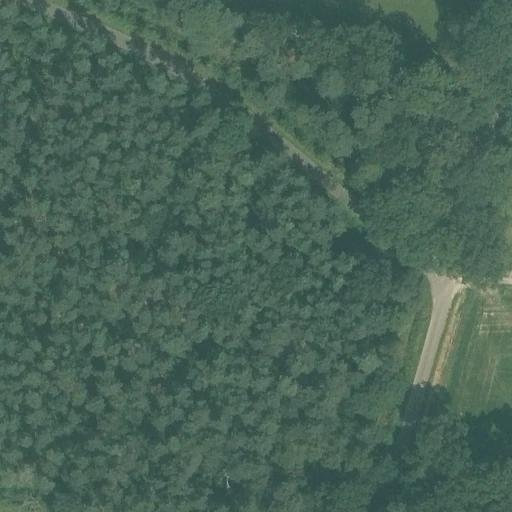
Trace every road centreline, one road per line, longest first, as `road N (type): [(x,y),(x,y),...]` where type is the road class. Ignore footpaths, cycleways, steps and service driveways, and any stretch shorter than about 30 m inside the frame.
road 1 (unclassified): [(451,272),(425,260),(196,78),(32,0)]
road 2 (unclassified): [(385,511),(451,272)]
road 3 (unclassified): [(451,272),(511,61)]
